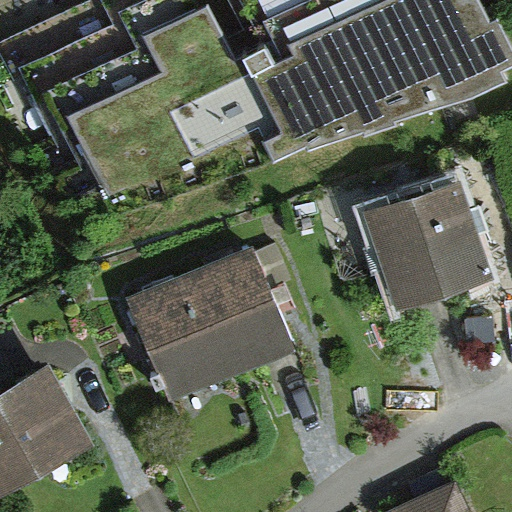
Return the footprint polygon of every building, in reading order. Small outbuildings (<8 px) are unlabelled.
[(284,133),(216,0),(89,0),(93,8),(0,47),(0,51),(44,155),(56,149),(68,178),(81,173),(92,199),(119,187),(125,200),(284,133)] [(511,0),(216,0),(284,133),(296,160),(511,86),(511,0)] [(489,263),(456,170),(371,200),(404,293),(459,273),(466,293),(491,284),(484,265),(489,263)] [(288,335),(251,246),(137,293),(174,382),(288,335)] [(0,475),(85,428),(46,359),(0,385),(0,475)] [(380,505),(382,511),(467,511),(449,473),(380,505)]
